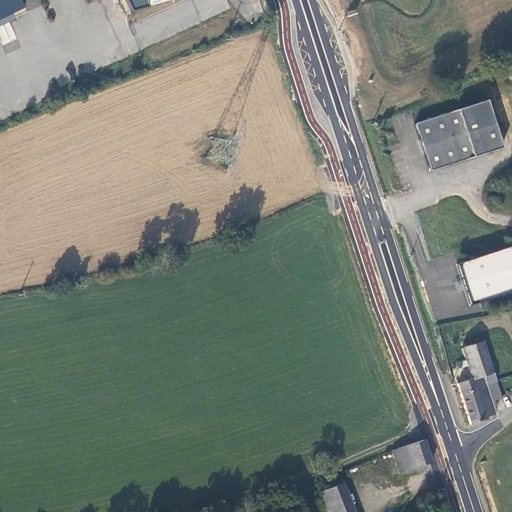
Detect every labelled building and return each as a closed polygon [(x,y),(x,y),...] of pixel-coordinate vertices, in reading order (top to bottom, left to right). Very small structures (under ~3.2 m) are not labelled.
[(20,0),(0,0),(0,19),(14,13),(24,8),(20,0)] [(14,13),(0,19),(0,27),(17,20),(14,13)] [(412,125),(428,172),(499,148),(484,101),(412,125)] [(511,245),(457,263),(470,305),(511,291),(511,245)] [(495,400),(500,398),(495,381),(485,385),(483,376),(492,373),(482,341),(461,348),(464,360),(460,361),(461,368),(467,366),(471,379),(457,384),(470,424),(486,419),(485,417),(495,414),(493,409),(491,401),(495,400)] [(485,385),(495,381),(492,373),(483,376),(485,385)] [(424,439),(394,450),(401,472),(433,462),(424,439)] [(328,511),(355,511),(344,481),(320,490),(325,504),(328,511)]
